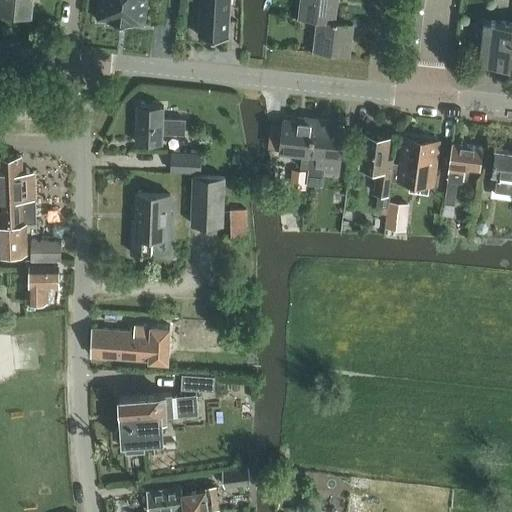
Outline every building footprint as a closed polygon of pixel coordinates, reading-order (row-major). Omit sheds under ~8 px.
[(0,0),(0,10),(31,14),(31,0),(0,0)] [(99,0),(97,19),(121,22),(123,0),(99,0)] [(123,0),(121,22),(145,25),(147,0),(123,0)] [(202,0),(198,45),(227,48),(231,0),(202,0)] [(298,0),(296,17),(315,19),(334,21),(336,0),(298,0)] [(334,21),(315,19),(311,51),(348,56),(352,23),(334,21)] [(477,61),(508,65),(511,24),(482,20),(477,61)] [(184,136),(185,119),(163,118),(163,106),(137,105),(136,142),(162,143),(162,135),(184,136)] [(283,118),(279,153),(302,156),(301,167),(308,168),(308,167),(315,117),(303,116),(302,120),(283,118)] [(308,171),(307,183),(323,185),(326,158),(340,159),(341,151),(343,125),(326,123),(326,118),(315,117),(308,167),(308,168),(308,171)] [(376,205),(387,206),(390,177),(391,173),(392,162),(392,159),(387,158),(390,135),(365,131),(361,167),(378,169),(375,194),(377,194),(376,205)] [(401,163),(392,162),(391,173),(390,177),(433,183),(435,168),(436,168),(439,141),(405,136),(401,163)] [(446,196),(445,203),(455,204),(456,197),(458,178),(463,179),(465,167),(479,169),(482,146),(456,143),(454,143),(451,165),(450,165),(446,196)] [(511,150),(495,148),(491,186),(511,188),(511,150)] [(202,168),(203,151),(172,149),(171,167),(202,168)] [(34,170),(20,170),(20,157),(0,157),(0,250),(26,250),(25,221),(36,220),(35,183),(34,170)] [(296,170),(294,186),(306,187),(307,183),(308,171),(296,170)] [(224,224),(225,176),(193,174),(191,223),(224,224)] [(133,216),(131,251),(150,252),(151,233),(169,234),(170,191),(137,190),(136,216),(133,216)] [(405,229),(408,204),(389,201),(386,226),(405,229)] [(243,236),(244,209),(231,209),(230,236),(243,236)] [(489,226),(486,222),(481,222),(477,225),(476,230),(480,234),(484,234),(488,231),(489,226)] [(31,240),(31,260),(62,259),(62,240),(31,240)] [(29,273),(27,273),(26,273),(26,299),(45,298),(45,285),(56,285),(56,263),(56,262),(28,263),(29,273)] [(217,345),(217,322),(181,322),(180,344),(217,345)] [(171,362),(172,326),(136,325),(136,331),(95,330),(94,357),(151,359),(151,361),(171,362)] [(182,373),(182,376),(181,388),(214,390),(215,375),(182,373)] [(175,394),(171,394),(122,399),(125,425),(118,425),(119,437),(124,437),(124,444),(128,444),(129,451),(147,449),(146,440),(171,438),(168,416),(178,415),(175,394)] [(224,470),(225,472),(227,486),(252,482),(250,466),(224,470)] [(217,483),(202,485),(149,493),(151,511),(153,511),(189,507),(190,511),(205,509),(205,511),(211,511),(221,511),(217,483)]
